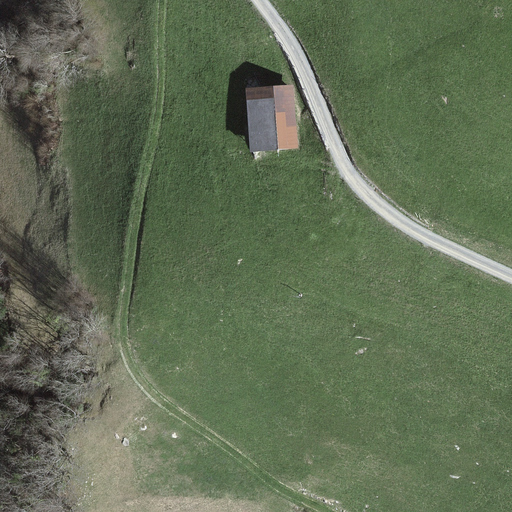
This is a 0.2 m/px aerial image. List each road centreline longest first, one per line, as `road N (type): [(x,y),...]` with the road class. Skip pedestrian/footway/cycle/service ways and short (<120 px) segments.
road 1 (track): [(257,0),(296,55),(334,144),(379,206),(511,276)]
road 2 (trunk): [(456,0),(511,131)]
